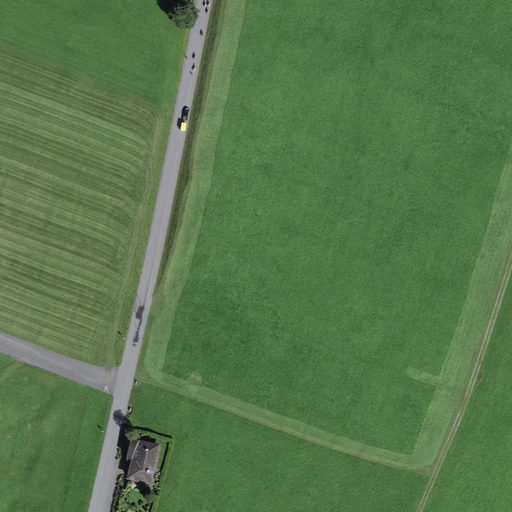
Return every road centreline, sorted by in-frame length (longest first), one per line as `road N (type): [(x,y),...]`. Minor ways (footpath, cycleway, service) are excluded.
road 1 (unclassified): [(204,0),(124,385)]
road 2 (track): [(422,511),(511,258)]
road 3 (unclassified): [(0,338),(124,385)]
road 4 (unclassified): [(124,385),(97,511)]
